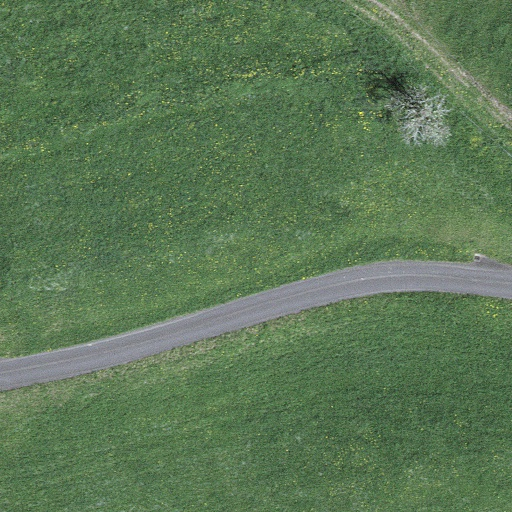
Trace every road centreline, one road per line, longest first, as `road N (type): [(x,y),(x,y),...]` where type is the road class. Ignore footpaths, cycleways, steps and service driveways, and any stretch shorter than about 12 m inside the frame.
road 1 (track): [(0,373),(125,348),(334,284),(412,276),(511,285)]
road 2 (track): [(511,132),(360,0)]
